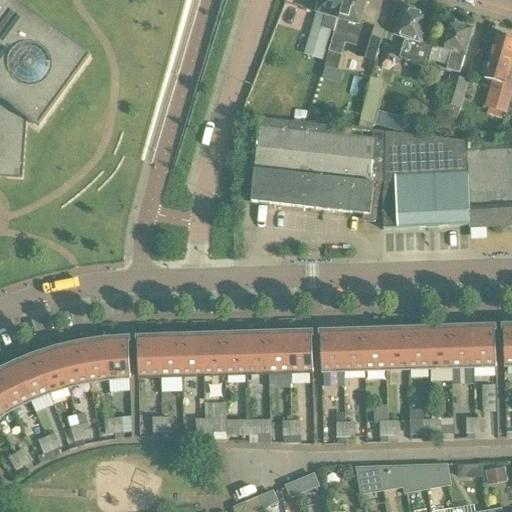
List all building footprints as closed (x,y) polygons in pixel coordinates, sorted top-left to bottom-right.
[(0,0),(0,179),(23,181),(27,121),(40,129),(91,58),(11,0),(0,0)] [(311,35),(308,46),(328,51),(343,0),(319,0),(310,35),(311,35)] [(343,0),(328,51),(323,67),(327,68),(327,73),(335,76),(344,45),(359,50),(357,55),(374,60),(382,32),(359,25),(366,0),(343,0)] [(402,9),(394,36),(405,39),(399,59),(423,66),(426,56),(435,58),(438,48),(420,42),(427,16),(415,12),(413,10),(409,8),(406,10),(402,9)] [(265,39),(270,17),(262,15),(256,37),(265,39)] [(446,21),(438,48),(450,52),(445,70),(459,74),(472,29),(459,25),(459,23),(451,21),(450,23),(446,21)] [(484,64),(480,76),(484,77),(483,80),(491,82),(484,107),(489,109),(504,113),(511,85),(511,56),(511,52),(511,40),(510,38),(503,36),(499,38),(496,37),(488,65),(484,64)] [(449,77),(442,104),(458,109),(467,82),(449,77)] [(370,79),(360,123),(374,126),(383,82),(370,79)] [(266,92),(263,107),(290,113),(294,99),(266,92)] [(489,109),(487,115),(502,119),(504,113),(489,109)] [(259,120),(249,203),(369,216),(371,196),(382,198),(383,185),(384,185),(382,133),(318,126),(259,120)] [(464,142),(382,133),(384,185),(394,185),(396,230),(468,226),(468,229),(469,229),(464,142)] [(473,368),(472,332),(459,333),(459,336),(451,336),(452,369),(473,368)] [(483,332),(472,332),(473,368),(495,368),(494,335),(484,335),(483,332)] [(452,369),(451,336),(440,336),(440,333),(429,334),(430,370),(452,369)] [(511,367),(511,333),(502,334),(503,367),(511,367)] [(430,370),(429,334),(416,334),(416,337),(407,337),(408,370),(430,370)] [(387,371),(386,335),(372,335),(372,338),(364,339),(365,384),(384,383),(384,371),(387,371)] [(408,370),(407,337),(397,337),(397,335),(386,335),(387,371),(408,370)] [(343,372),(342,336),(329,337),(329,340),(319,340),(320,373),(343,372)] [(365,384),(364,339),(354,339),(354,336),(342,336),(343,372),(364,372),(364,384),(365,384)] [(300,337),(289,338),(290,374),(312,373),(311,340),(301,341),(300,337)] [(290,374),(289,338),(276,338),(276,341),(268,341),(269,375),(290,374)] [(247,375),(246,339),(232,340),(232,343),(224,343),(225,376),(247,375)] [(269,375),(268,341),(257,342),(257,339),(246,339),(247,375),(269,375)] [(225,376),(224,343),(214,343),(214,340),(203,341),(204,377),(225,376)] [(182,378),(181,344),(171,345),(171,341),(159,342),(161,378),(182,378)] [(204,377),(203,341),(189,341),(189,344),(181,344),(182,378),(204,377)] [(161,378),(159,342),(146,342),(146,345),(136,346),(137,379),(161,378)] [(129,379),(128,346),(118,346),(117,344),(104,345),(108,380),(129,379)] [(108,380),(104,345),(90,347),(90,349),(81,351),(88,383),(108,380)] [(88,383),(81,351),(72,353),(72,350),(58,353),(68,388),(88,383)] [(68,388),(58,353),(45,357),(46,360),(37,363),(48,394),(68,388)] [(48,394),(37,363),(28,366),(27,363),(14,369),(29,402),(48,394)] [(29,402),(14,369),(2,375),(3,377),(0,378),(0,390),(11,411),(29,402)] [(480,395),(479,374),(463,375),(464,396),(480,395)] [(173,384),(177,401),(190,399),(186,381),(173,384)] [(483,412),(495,412),(494,386),(482,386),(483,412)] [(0,417),(11,411),(0,390),(0,417)] [(204,409),(204,420),(205,435),(213,435),(213,416),(210,416),(210,409),(204,409)] [(432,437),(432,422),(423,422),(422,412),(408,413),(409,437),(432,437)] [(90,439),(84,413),(75,416),(77,422),(83,441),(90,439)] [(123,434),(121,419),(113,420),(115,435),(123,434)] [(132,419),(133,436),(143,436),(142,419),(132,419)] [(162,434),(162,419),(152,419),(152,434),(162,434)] [(169,419),(162,419),(162,434),(170,434),(169,419)] [(115,435),(113,420),(103,421),(105,436),(115,435)] [(205,435),(204,420),(195,420),(195,435),(205,435)] [(475,435),(475,420),(465,420),(465,435),(475,435)] [(451,421),(432,422),(432,437),(432,442),(452,442),(451,421)] [(83,441),(77,422),(71,424),(72,428),(69,428),(75,450),(85,448),(83,441)] [(248,437),(248,422),(226,422),(226,437),(248,437)] [(256,422),(248,422),(248,437),(256,437),(256,422)] [(292,438),(292,423),(268,423),(269,438),(292,438)] [(388,438),(388,423),(378,423),(379,438),(388,438)] [(396,423),(388,423),(388,438),(396,438),(396,423)] [(346,439),(346,424),(335,424),(335,439),(346,439)] [(52,435),(45,438),(51,452),(58,448),(52,435)] [(51,452),(45,438),(37,442),(43,456),(51,452)] [(22,450),(15,454),(24,466),(30,463),(22,450)] [(24,466),(15,454),(7,459),(15,472),(24,466)] [(422,467),(400,468),(405,496),(426,492),(422,467)] [(446,467),(422,467),(426,492),(450,488),(446,467)] [(400,468),(378,469),(383,494),(402,490),(403,496),(405,496),(400,468)] [(378,469),(354,469),(359,498),(383,494),(378,469)] [(504,469),(484,473),(487,487),(506,483),(504,469)] [(312,478),(299,483),(303,492),(316,487),(312,478)] [(299,483),(286,489),(290,498),(303,492),(299,483)] [(271,495),(258,500),(262,510),(275,504),(271,495)] [(258,500),(245,506),(247,511),(256,511),(262,510),(258,500)]
